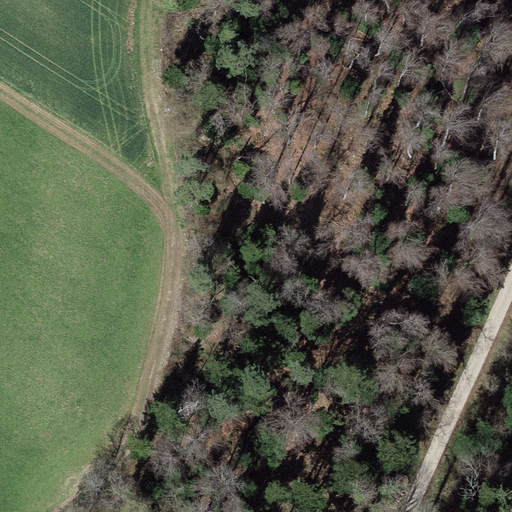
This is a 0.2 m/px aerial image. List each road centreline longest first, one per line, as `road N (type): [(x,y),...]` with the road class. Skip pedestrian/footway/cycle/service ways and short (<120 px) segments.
road 1 (track): [(146,0),(146,80),(172,192),(171,281),(135,433),(110,471),(61,511)]
road 2 (track): [(511,292),(466,374),(407,511)]
